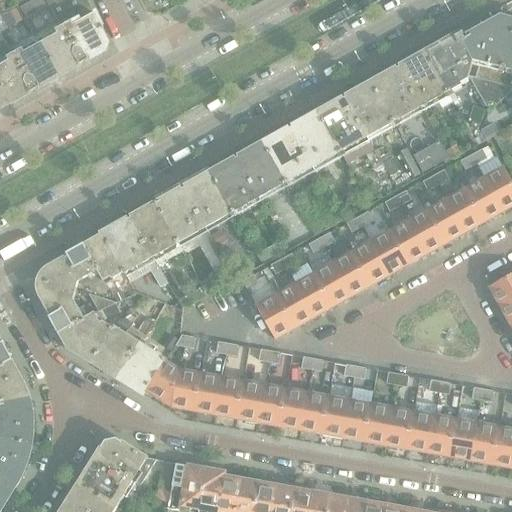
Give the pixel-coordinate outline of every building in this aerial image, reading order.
[(99,30),(84,0),(44,0),(58,27),(79,64),(101,52),(103,44),(97,31),(99,30)] [(511,21),(501,18),(469,37),(469,38),(466,40),(462,33),(425,54),(448,94),(461,86),(460,84),(468,79),(469,77),(472,78),(471,82),(490,112),(511,92),(511,91),(511,21)] [(79,64),(58,27),(51,32),(53,35),(36,45),(55,78),(79,64)] [(55,78),(36,45),(19,54),(17,51),(10,54),(31,91),(55,78)] [(31,91),(10,54),(1,60),(3,64),(0,65),(0,93),(6,105),(31,91)] [(448,94),(425,54),(372,84),(394,124),(448,94)] [(368,139),(394,124),(372,84),(317,115),(340,154),(359,143),(374,171),(383,165),(380,159),(368,139)] [(460,104),(455,95),(450,97),(455,106),(460,104)] [(340,154),(317,115),(264,144),(286,184),(308,172),(315,169),(315,168),(340,154)] [(442,134),(433,116),(428,119),(438,136),(442,134)] [(492,138),(487,129),(480,133),(478,139),(481,144),(492,138)] [(286,184),(264,144),(210,174),(233,214),(286,184)] [(439,145),(414,159),(423,175),(448,161),(439,145)] [(487,159),(482,150),(471,157),(476,166),(487,159)] [(399,172),(389,154),(380,159),(383,165),(390,177),(399,172)] [(476,166),(471,157),(461,162),(466,171),(476,166)] [(511,208),(511,182),(504,168),(482,180),(502,214),(511,208)] [(449,180),(444,171),(434,177),(439,186),(449,180)] [(233,214),(210,174),(156,205),(179,244),(233,214)] [(335,184),(329,174),(319,179),(325,189),(335,184)] [(439,186),(434,177),(423,183),(428,192),(439,186)] [(502,214),(482,180),(464,190),(483,225),(502,214)] [(483,225),(464,190),(445,201),(464,235),(483,225)] [(411,201),(406,192),(396,198),(400,207),(411,201)] [(400,207),(396,198),(385,204),(390,213),(400,207)] [(464,235),(445,201),(426,211),(445,246),(464,235)] [(179,244),(156,205),(103,234),(125,273),(126,274),(179,244)] [(341,216),(335,206),(319,215),(325,226),(335,220),(334,220),(341,216)] [(277,217),(272,207),(266,210),(272,220),(277,217)] [(445,246),(426,211),(407,222),(426,256),(445,246)] [(373,222),(368,213),(357,219),(362,228),(373,222)] [(362,228),(357,219),(347,225),(352,234),(362,228)] [(426,256),(407,222),(388,233),(408,267),(426,256)] [(408,267),(388,233),(369,243),(389,278),(408,267)] [(125,273),(103,234),(104,237),(86,247),(84,245),(47,265),(43,269),(39,274),(36,279),(36,282),(64,289),(76,292),(79,283),(98,271),(104,282),(111,278),(112,280),(125,273)] [(335,243),(330,234),(319,240),(324,249),(335,243)] [(324,249),(319,240),(309,246),(314,255),(324,249)] [(262,264),(288,249),(283,241),(257,255),(262,264)] [(389,278),(369,243),(351,254),(370,288),(389,278)] [(236,266),(228,251),(221,255),(229,270),(236,266)] [(370,288),(351,254),(332,264),(351,299),(370,288)] [(298,264),(293,255),(282,261),(286,270),(298,264)] [(286,270),(282,261),(271,267),(276,276),(286,270)] [(351,299),(332,264),(313,275),(332,309),(351,299)] [(172,292),(158,268),(151,272),(165,296),(172,292)] [(209,294),(234,280),(230,273),(205,287),(209,294)] [(332,309),(313,275),(294,285),(313,320),(332,309)] [(500,307),(511,300),(511,275),(489,288),(500,307)] [(259,285),(254,276),(242,282),(248,291),(259,285)] [(80,311),(74,301),(76,292),(64,289),(36,282),(35,286),(36,292),(38,298),(59,335),(61,334),(69,349),(96,365),(121,323),(114,330),(103,323),(106,321),(101,312),(95,316),(89,306),(80,311)] [(313,320),(294,285),(275,296),(295,330),(313,320)] [(183,309),(206,296),(201,287),(178,301),(183,309)] [(117,304),(89,295),(99,313),(117,304)] [(295,330),(275,296),(257,307),(276,341),(295,330)] [(511,326),(511,325),(511,300),(500,307),(511,326)] [(146,318),(138,331),(146,336),(154,323),(146,318)] [(167,359),(145,344),(142,343),(127,334),(134,324),(126,319),(121,323),(96,365),(144,395),(146,392),(166,361),(167,359)] [(0,368),(11,362),(14,361),(0,336),(0,368)] [(170,353),(178,341),(170,336),(163,347),(170,353)] [(184,348),(186,337),(182,336),(182,337),(175,346),(184,348)] [(194,350),(195,340),(196,340),(196,339),(186,337),(184,348),(194,350)] [(226,356),(228,344),(218,342),(217,344),(218,344),(216,354),(226,356)] [(236,357),(238,347),(239,347),(239,346),(228,344),(226,356),(236,357)] [(269,363),(271,352),(260,350),(260,351),(261,351),(259,361),(269,363)] [(279,365),(280,355),(281,355),(282,354),(271,352),(269,363),(279,365)] [(311,371),(314,360),(303,358),(303,359),(302,369),(311,371)] [(321,373),(323,363),(324,363),(324,362),(314,360),(311,371),(321,373)] [(173,409),(180,370),(166,361),(146,392),(173,409)] [(28,392),(23,383),(11,362),(0,368),(0,437),(32,443),(33,436),(34,425),(33,414),(31,403),(28,392)] [(354,379),(356,367),(345,365),(345,367),(346,367),(344,377),(354,379)] [(364,380),(366,370),(367,370),(367,369),(356,367),(354,379),(364,380)] [(194,413),(201,374),(180,370),(173,409),(194,413)] [(397,386),(399,375),(388,373),(388,374),(389,374),(387,384),(397,386)] [(215,417),(222,378),(201,374),(194,413),(215,417)] [(406,388),(408,378),(409,378),(409,377),(399,375),(397,386),(406,388)] [(237,420),(244,382),(222,378),(215,417),(237,420)] [(439,394),(441,383),(430,381),(430,382),(431,382),(429,392),(439,394)] [(258,424),(265,385),(244,382),(237,420),(258,424)] [(449,396),(451,386),(452,386),(452,384),(441,383),(439,394),(449,396)] [(279,428),(286,389),(265,385),(258,424),(279,428)] [(482,401),(484,390),(473,388),(473,390),(474,390),(472,400),(482,401)] [(300,432),(307,393),(286,389),(279,428),(300,432)] [(492,403),(494,393),(495,392),(484,390),(482,401),(492,403)] [(322,436),(329,397),(307,393),(300,432),(322,436)] [(343,439),(350,401),(329,397),(322,436),(343,439)] [(364,443),(371,404),(350,401),(343,439),(364,443)] [(385,447),(392,408),(371,404),(364,443),(385,447)] [(407,451),(414,412),(392,408),(385,447),(407,451)] [(428,455),(435,416),(414,412),(407,451),(428,455)] [(449,459),(456,420),(435,416),(428,455),(449,459)] [(470,462),(477,424),(456,420),(449,459),(470,462)] [(492,466),(499,427),(477,424),(470,462),(492,466)] [(511,469),(511,429),(499,427),(492,466),(511,469)] [(28,463),(31,450),(32,443),(0,437),(0,511),(16,487),(23,475),(28,463)] [(133,482),(147,459),(117,440),(106,442),(80,484),(117,507),(130,487),(145,496),(148,492),(133,482)] [(167,464),(163,488),(172,495),(177,465),(167,464)] [(179,511),(199,511),(207,470),(188,467),(177,465),(172,495),(169,510),(179,511)] [(218,511),(225,477),(225,473),(207,470),(199,511),(218,511)] [(235,511),(242,480),(225,477),(218,511),(235,511)] [(254,511),(260,483),(242,480),(235,511),(254,511)] [(273,511),(278,487),(260,483),(254,511),(273,511)] [(114,511),(117,507),(80,484),(62,511),(114,511)] [(291,511),(296,486),(285,484),(285,488),(278,487),(273,511),(291,511)] [(309,511),(313,493),(307,492),(308,488),(296,486),(291,511),(309,511)] [(328,511),(331,496),(313,493),(309,511),(328,511)] [(347,511),(349,499),(331,496),(328,511),(347,511)] [(365,511),(368,499),(357,497),(356,501),(349,499),(347,511),(365,511)] [(384,511),(385,506),(378,505),(379,501),(368,499),(365,511),(384,511)]
